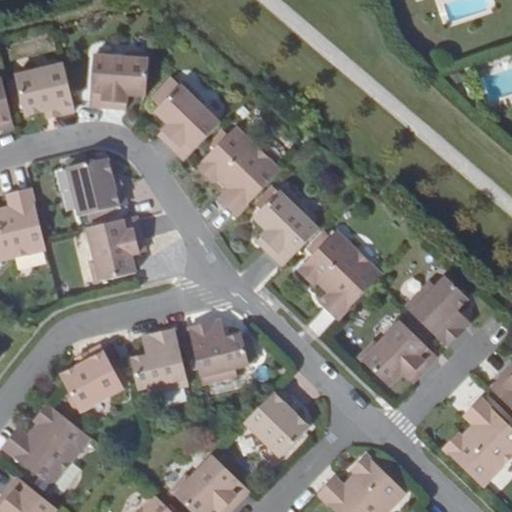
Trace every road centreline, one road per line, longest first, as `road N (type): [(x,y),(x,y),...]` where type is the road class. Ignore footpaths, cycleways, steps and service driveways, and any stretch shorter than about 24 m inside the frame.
road 1 (residential): [(225,280),(133,142),(101,134),(0,156)]
road 2 (residential): [(225,280),(80,325),(55,341),(0,411)]
road 3 (residential): [(365,413),(225,280)]
road 4 (residential): [(463,511),(365,413)]
road 5 (residential): [(365,413),(269,511)]
